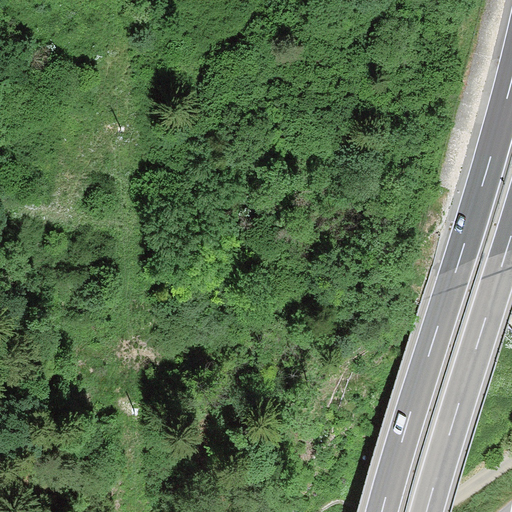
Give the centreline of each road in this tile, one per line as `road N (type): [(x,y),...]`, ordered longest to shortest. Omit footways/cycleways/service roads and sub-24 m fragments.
road 1 (motorway): [(511,78),(381,511)]
road 2 (motorway): [(426,511),(511,231)]
